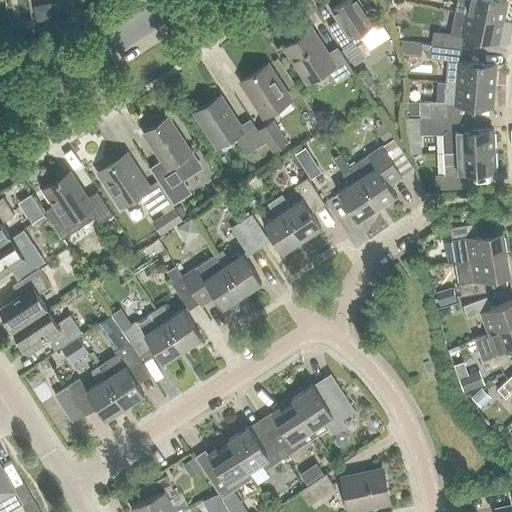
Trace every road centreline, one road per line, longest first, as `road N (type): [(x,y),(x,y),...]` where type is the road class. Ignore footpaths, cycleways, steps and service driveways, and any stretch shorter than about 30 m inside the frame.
road 1 (residential): [(70,489),(323,327)]
road 2 (residential): [(432,511),(409,429),(372,373),(323,327)]
road 3 (unclassified): [(0,116),(181,0)]
road 4 (residential): [(323,327),(373,260),(428,218)]
